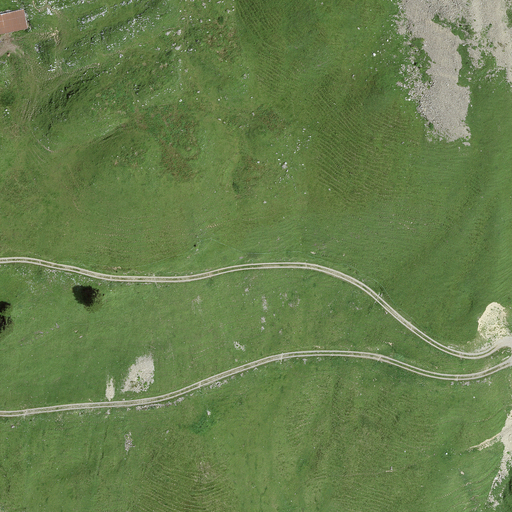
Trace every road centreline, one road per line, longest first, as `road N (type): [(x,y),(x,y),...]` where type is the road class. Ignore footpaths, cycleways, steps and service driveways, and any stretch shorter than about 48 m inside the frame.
road 1 (track): [(0,262),(116,278),(294,264),(363,286),(464,354),(511,342)]
road 2 (track): [(511,360),(460,376),(374,354),(295,353),(164,398),(0,412)]
